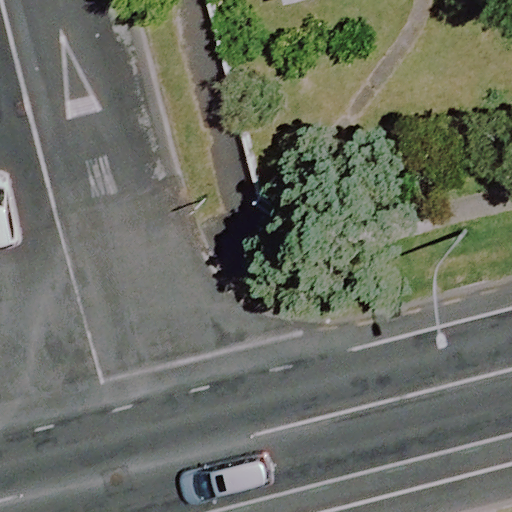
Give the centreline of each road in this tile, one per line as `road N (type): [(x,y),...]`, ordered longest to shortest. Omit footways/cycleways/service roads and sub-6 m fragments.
road 1 (residential): [(2,0),(121,465)]
road 2 (secondary): [(121,465),(511,367)]
road 3 (secondary): [(0,497),(121,465)]
